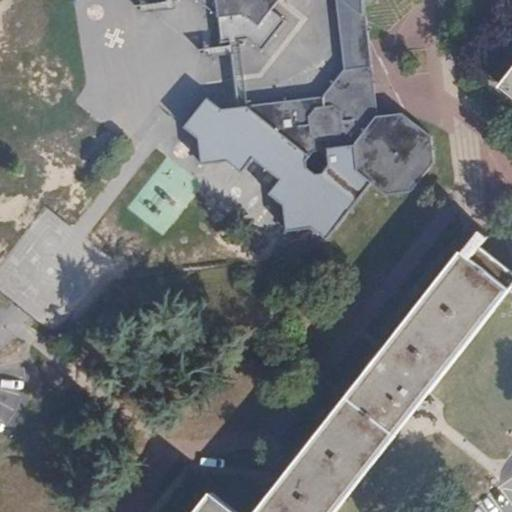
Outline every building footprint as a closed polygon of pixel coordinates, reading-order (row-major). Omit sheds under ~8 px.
[(269,194),(283,206),(287,232),(312,229),(324,238),(325,242),(372,183),(357,171),(354,146),(377,116),(368,110),(361,50),(369,41),(366,18),(365,18),(363,1),(366,0),(198,0),(219,17),(222,42),(248,39),(262,51),(285,21),(272,11),(270,0),(336,0),(344,69),(322,97),(222,108),(208,98),(185,127),(199,139),(202,165),(229,162),(243,173),(254,159),(280,180),(269,194)] [(511,67),(499,84),(511,93),(511,67)] [(357,171),(372,183),(385,195),(411,192),(434,163),(431,136),(418,125),(402,113),(377,116),(354,146),(357,171)] [(497,233),(489,227),(471,249),(479,255),(497,233)] [(471,249),(466,245),(390,344),(386,349),(384,351),(382,354),(353,390),(404,429),(415,415),(434,390),(452,367),(486,323),(499,306),(511,290),(511,280),(479,255),(471,249)] [(339,511),(404,429),(353,390),(349,396),(347,399),(345,401),(342,405),(325,427),(322,430),(286,476),(258,511),(339,511)] [(248,511),(217,488),(199,511),(248,511)]
